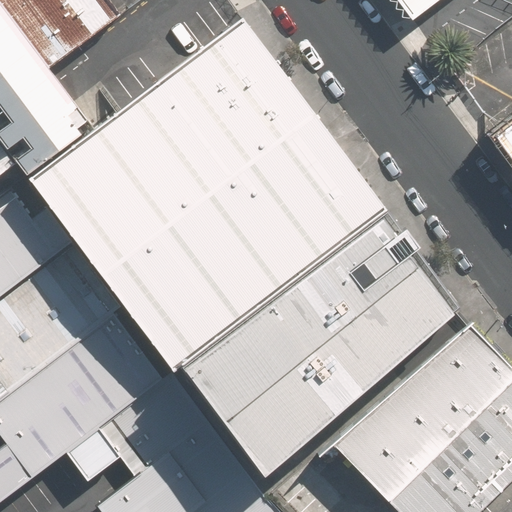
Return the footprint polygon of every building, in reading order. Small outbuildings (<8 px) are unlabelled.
[(112,14),(102,0),(0,0),(0,2),(46,63),(112,14)] [(78,116),(0,11),(0,140),(16,162),(78,116)] [(383,208),(240,18),(31,176),(175,369),(187,360),(383,208)] [(511,127),(501,136),(511,150),(511,127)] [(0,173),(16,162),(0,140),(0,173)] [(0,499),(69,448),(175,369),(26,173),(0,192),(0,499)] [(383,208),(187,360),(264,468),(447,302),(383,208)] [(511,371),(511,358),(470,313),(335,437),(385,490),(511,371)] [(282,511),(254,483),(175,369),(69,448),(85,468),(117,445),(135,467),(97,497),(108,511),(282,511)] [(471,511),(511,474),(511,371),(385,490),(405,511),(471,511)]
